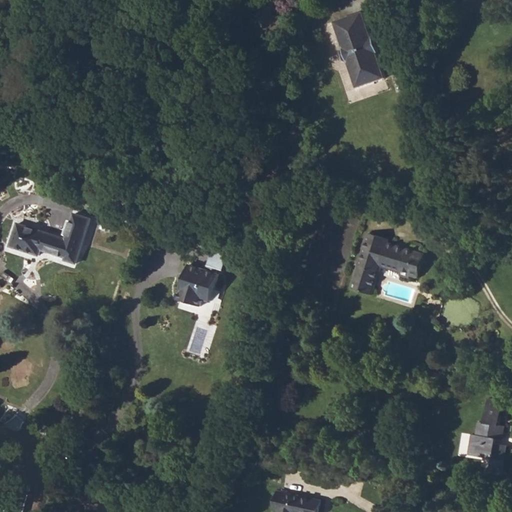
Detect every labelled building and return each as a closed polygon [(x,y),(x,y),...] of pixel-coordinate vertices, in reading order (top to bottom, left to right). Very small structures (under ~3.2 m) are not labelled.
[(368,34),(360,9),(332,18),(340,43),(339,44),(336,48),(339,57),(344,59),(345,59),(353,84),(381,75),(373,49),(375,49),(370,34),(368,34)] [(42,256),(44,251),(67,257),(66,260),(77,263),(91,220),(75,214),(67,238),(20,223),(12,246),(42,256)] [(373,294),(381,265),(401,271),(400,274),(409,277),(410,274),(419,276),(426,253),(389,242),(390,240),(367,233),(351,288),(373,294)] [(227,268),(229,253),(212,251),(210,266),(227,268)] [(202,306),(204,299),(211,301),(220,274),(191,265),(186,280),(180,299),(202,306)] [(484,423),(479,422),(477,436),(473,435),(470,455),(492,459),(505,461),(507,446),(496,444),(497,439),(503,440),(505,426),(500,425),(502,412),(486,410),(484,423)] [(490,473),(502,475),(505,461),(492,459),(490,473)] [(0,511),(19,511),(25,495),(5,489),(0,506),(0,511)] [(320,511),(323,501),(280,491),(275,511),(279,511),(320,511)]
